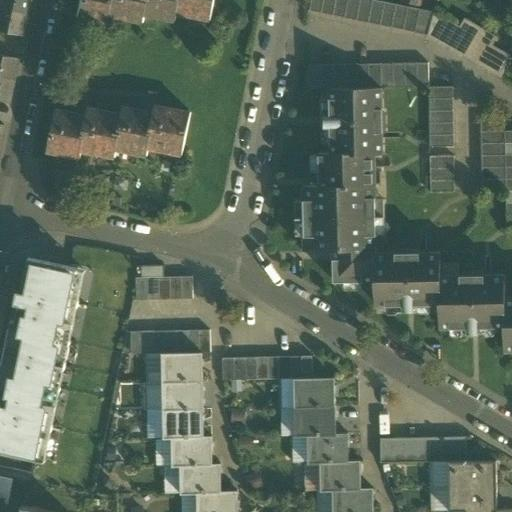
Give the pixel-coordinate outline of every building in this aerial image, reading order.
[(29,0),(0,0),(0,8),(27,14),(29,0)] [(79,0),(76,16),(108,23),(109,15),(143,22),(144,14),(174,20),(176,12),(210,20),(213,0),(79,0)] [(323,0),(311,0),(309,11),(321,14),(323,0)] [(323,0),(321,14),(332,16),(335,0),(323,0)] [(335,0),(333,16),(344,18),(347,0),(335,0)] [(360,0),(347,0),(344,18),(356,21),(360,0)] [(372,0),(360,0),(356,21),(368,23),(372,0)] [(384,2),(374,0),(372,0),(368,23),(379,25),(380,26),(384,2)] [(396,4),(384,2),(380,26),(391,28),(396,4)] [(408,7),(396,4),(391,28),(403,30),(408,7)] [(419,9),(408,7),(403,30),(415,33),(419,9)] [(27,14),(0,8),(0,31),(22,36),(27,14)] [(431,12),(420,9),(415,33),(427,35),(431,12)] [(427,35),(501,78),(509,55),(493,46),(497,38),(465,19),(461,27),(431,12),(427,35)] [(17,59),(0,55),(0,77),(13,80),(17,59)] [(381,64),(380,63),(369,64),(369,88),(381,87),(381,64)] [(393,63),(392,63),(381,64),(381,87),(382,88),(393,87),(393,63)] [(404,63),(393,63),(393,87),(405,87),(405,63),(404,63)] [(416,63),(405,63),(405,87),(417,87),(416,63)] [(428,63),(417,63),(416,63),(417,87),(429,86),(428,63)] [(333,88),(333,64),(321,65),(321,89),(329,89),(333,88)] [(345,88),(345,64),(333,64),(333,88),(345,88)] [(357,88),(357,64),(345,64),(345,88),(357,88)] [(369,64),(368,64),(357,64),(357,88),(369,88),(369,64)] [(320,65),(309,65),(309,89),(321,89),(320,65)] [(13,80),(0,77),(0,100),(8,102),(13,80)] [(333,88),(329,89),(330,116),(324,116),(324,128),(330,128),(331,153),(331,154),(375,153),(383,153),(382,133),(385,130),(385,111),(382,108),(382,88),(381,87),(369,88),(357,88),(345,88),(333,88)] [(454,147),(453,87),(429,87),(430,147),(454,147)] [(122,115),(89,108),(87,116),(57,110),(48,151),(79,158),(81,150),(115,157),(116,149),(147,155),(149,147),(182,154),(190,113),(156,106),(154,114),(124,108),(122,115)] [(504,119),(480,120),(482,179),(506,179),(505,131),(504,119)] [(375,153),(331,154),(331,153),(319,153),(319,186),(303,186),(304,218),(376,217),(375,153)] [(455,192),(454,156),(430,157),(431,193),(455,192)] [(482,179),(482,180),(482,192),(506,191),(506,179),(482,179)] [(376,217),(304,218),(305,250),(333,250),(334,282),(376,281),(376,253),(377,253),(376,217)] [(420,252),(417,249),(398,250),(395,253),(377,253),(376,253),(376,281),(376,305),(403,305),(403,311),(415,310),(415,304),(440,304),(441,304),(440,276),(441,275),(441,252),(440,252),(420,252)] [(77,270),(26,260),(7,354),(58,365),(77,270)] [(165,277),(164,266),(141,266),(141,278),(147,278),(159,278),(165,277)] [(463,272),(460,275),(441,275),(440,276),(441,304),(440,304),(441,328),(467,327),(468,333),(480,333),(479,327),(505,326),(505,298),(506,298),(505,274),(485,275),(482,272),(463,272)] [(170,299),(170,277),(165,277),(159,278),(159,300),(170,299)] [(182,299),(181,277),(170,277),(170,299),(182,299)] [(193,299),(192,277),(181,277),(182,299),(193,299)] [(148,300),(147,278),(141,278),(136,278),(136,300),(148,300)] [(159,300),(159,278),(147,278),(148,300),(159,300)] [(210,352),(210,330),(199,331),(199,353),(203,353),(210,352)] [(165,331),(154,332),(154,354),(163,353),(165,353),(165,331)] [(176,331),(165,331),(165,353),(177,353),(176,331)] [(188,353),(187,331),(176,331),(177,353),(188,353)] [(199,331),(187,331),(188,353),(199,353),(199,331)] [(143,354),(142,332),(132,332),(132,354),(143,354)] [(154,332),(142,332),(143,354),(154,354),(154,332)] [(165,353),(163,353),(163,372),(167,372),(167,382),(203,381),(203,353),(199,353),(188,353),(177,353),(165,353)] [(58,365),(7,354),(0,387),(0,451),(38,460),(58,365)] [(268,379),(268,357),(256,358),(257,379),(268,379)] [(279,379),(279,357),(268,357),(268,379),(279,379)] [(291,378),(290,357),(279,357),(279,379),(291,378)] [(302,372),(301,357),(290,357),(291,378),(295,378),(302,378),(302,372)] [(313,372),(313,357),(301,357),(302,372),(313,372)] [(234,380),(234,358),(223,358),(223,380),(234,380)] [(246,379),(245,358),(234,358),(234,380),(246,379)] [(257,379),(256,358),(245,358),(246,379),(257,379)] [(302,378),(295,378),(295,397),(299,397),(300,407),(335,406),(335,378),(302,378)] [(167,382),(163,382),(164,400),(168,400),(168,410),(204,409),(203,381),(167,382)] [(300,407),(296,407),(296,425),(300,425),(301,435),(308,435),(336,434),(335,406),(300,407)] [(168,410),(164,410),(164,428),(168,428),(169,438),(173,437),(204,437),(204,409),(168,410)] [(336,434),(308,435),(309,453),(313,452),(313,462),(321,462),(349,461),(348,434),(336,434)] [(204,437),(173,437),(173,455),(177,455),(177,465),(181,465),(213,464),(212,436),(204,437)] [(441,437),(429,438),(430,462),(442,462),(441,437)] [(453,437),(441,437),(442,462),(449,462),(454,462),(453,437)] [(466,437),(453,437),(454,462),(467,461),(466,437)] [(393,438),(381,439),(381,463),(394,463),(393,438)] [(406,463),(405,438),(393,438),(394,463),(406,463)] [(417,438),(405,438),(406,463),(418,462),(417,438)] [(429,438),(417,438),(418,462),(430,462),(429,438)] [(349,461),(321,462),(321,480),(325,480),(325,490),(333,490),(361,489),(361,488),(361,461),(349,461)] [(454,462),(449,462),(449,486),(497,485),(497,461),(454,462)] [(213,464),(181,465),(181,483),(185,483),(186,493),(198,493),(221,492),(221,491),(221,464),(213,464)] [(13,479),(0,476),(0,501),(8,503),(13,479)] [(497,485),(449,486),(450,510),(465,510),(497,509),(497,485)] [(361,489),(333,490),(334,507),(338,507),(337,511),(373,511),(373,488),(361,488),(361,489)] [(221,491),(221,492),(198,493),(198,510),(202,510),(202,511),(237,511),(237,491),(221,491)]
